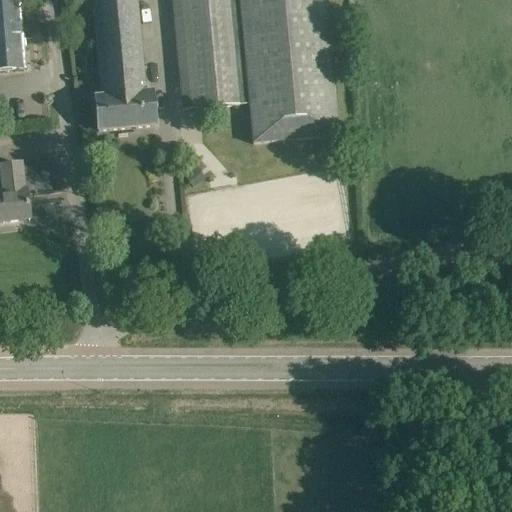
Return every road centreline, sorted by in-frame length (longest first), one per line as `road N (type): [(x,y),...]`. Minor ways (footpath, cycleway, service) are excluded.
road 1 (unclassified): [(95,335),(337,277),(511,246)]
road 2 (tertiary): [(511,368),(91,372)]
road 3 (unclassified): [(95,335),(52,0)]
